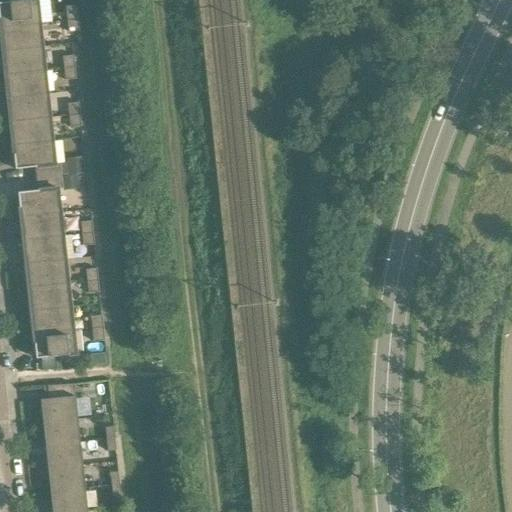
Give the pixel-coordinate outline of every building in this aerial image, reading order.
[(0,28),(39,24),(37,1),(0,4),(0,28)] [(65,8),(67,21),(78,20),(76,7),(65,8)] [(79,32),(78,20),(67,21),(68,33),(79,32)] [(42,48),(39,24),(0,28),(0,31),(2,52),(42,48)] [(45,72),(42,48),(2,52),(5,76),(45,72)] [(62,58),(64,70),(74,69),(73,57),(62,58)] [(76,80),(74,69),(64,70),(65,81),(76,80)] [(47,95),(45,72),(5,76),(7,100),(47,95)] [(50,119),(47,95),(7,100),(10,123),(50,119)] [(68,105),(69,117),(80,116),(78,104),(68,105)] [(81,127),(80,116),(69,117),(70,129),(81,127)] [(10,123),(12,147),(52,143),(50,119),(10,123)] [(36,180),(61,178),(60,165),(55,166),(52,143),(12,147),(15,171),(35,169),(36,180)] [(84,174),(83,163),(68,165),(69,176),(84,174)] [(68,165),(60,165),(61,178),(63,178),(69,177),(69,176),(68,165)] [(78,188),(77,176),(69,177),(63,178),(64,190),(78,188)] [(63,190),(61,178),(36,180),(37,192),(18,194),(20,218),(60,213),(58,190),(63,190)] [(63,237),(60,213),(20,218),(23,241),(63,237)] [(81,223),(82,235),(93,234),(91,222),(81,223)] [(94,246),(93,234),(82,235),(83,247),(94,246)] [(65,261),(63,237),(23,241),(18,241),(18,243),(23,242),(25,264),(21,265),(21,266),(25,266),(25,265),(65,261)] [(68,285),(65,261),(25,265),(25,266),(28,289),(68,285)] [(86,271),(87,283),(98,281),(96,270),(86,271)] [(99,293),(98,281),(87,283),(88,294),(99,293)] [(70,308),(68,285),(28,289),(30,312),(26,312),(26,313),(31,313),(70,308)] [(70,308),(31,313),(33,336),(73,332),(70,308)] [(91,318),(92,330),(103,329),(102,317),(91,318)] [(104,342),(103,329),(92,330),(93,343),(104,342)] [(76,356),(73,332),(33,336),(36,360),(76,356)] [(104,354),(91,356),(92,367),(105,366),(104,354)] [(40,401),(41,410),(42,424),(77,420),(73,385),(47,387),(48,400),(40,401)] [(80,443),(77,420),(42,424),(45,447),(80,443)] [(105,429),(106,441),(114,440),(113,428),(105,429)] [(116,452),(114,440),(106,441),(108,453),(116,452)] [(45,447),(45,448),(47,470),(82,466),(80,443),(45,447)] [(47,470),(50,492),(50,493),(85,489),(82,466),(47,470)] [(110,474),(111,486),(119,485),(118,473),(110,474)] [(120,497),(119,485),(111,486),(112,498),(120,497)] [(52,511),(87,511),(85,489),(50,493),(52,511)]
